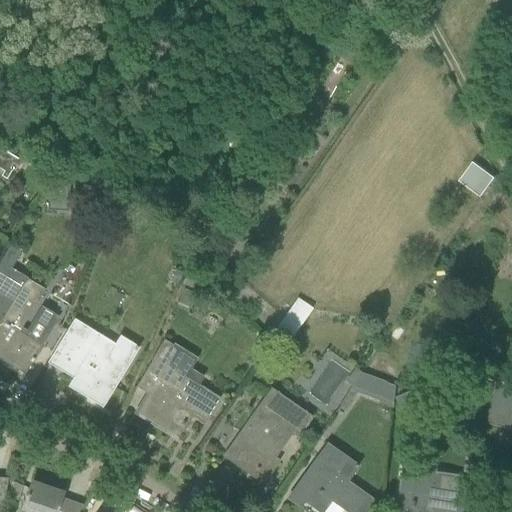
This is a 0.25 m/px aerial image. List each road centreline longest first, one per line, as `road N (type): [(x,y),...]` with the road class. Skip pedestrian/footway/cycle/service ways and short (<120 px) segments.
road 1 (residential): [(208,511),(163,471),(76,426),(0,409)]
road 2 (unclassified): [(511,184),(414,0)]
